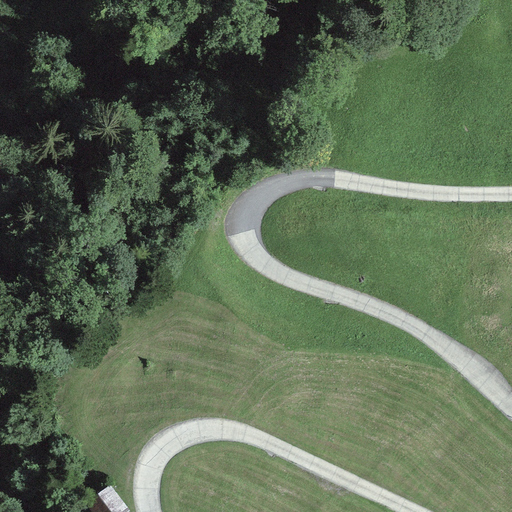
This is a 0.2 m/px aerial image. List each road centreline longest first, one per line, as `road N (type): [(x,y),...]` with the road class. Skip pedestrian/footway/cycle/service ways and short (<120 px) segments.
road 1 (unclassified): [(511,193),(295,179),(261,193),(242,228),(267,267),(414,325),(511,409)]
road 2 (unclassified): [(417,511),(256,438),(218,429),(180,435),(157,452),(147,474),(150,511)]
